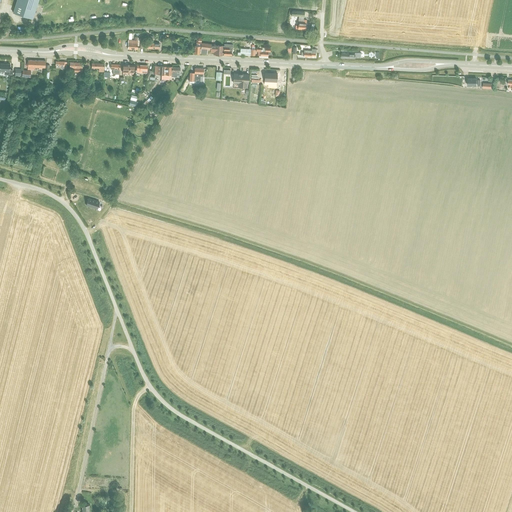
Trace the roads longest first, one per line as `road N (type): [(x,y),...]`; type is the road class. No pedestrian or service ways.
road 1 (unclassified): [(353,511),(170,408),(141,371),(74,214),(52,195),(0,179)]
road 2 (secondary): [(112,55),(324,65)]
